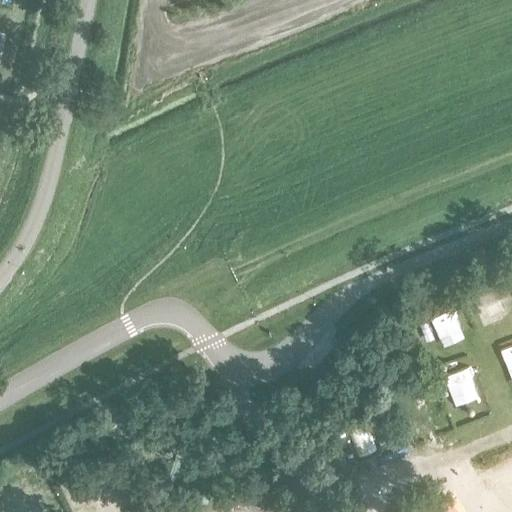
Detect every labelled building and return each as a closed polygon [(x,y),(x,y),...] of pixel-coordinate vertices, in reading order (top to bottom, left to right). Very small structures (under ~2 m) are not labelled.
[(469,300),(475,319),(494,312),(488,294),(469,300)] [(511,374),(511,348),(502,353),(511,374)] [(445,395),(463,386),(451,361),(432,370),(445,395)] [(401,395),(413,424),(432,416),(420,387),(401,395)] [(390,444),(378,412),(334,429),(346,460),(390,444)] [(0,508),(1,511),(4,511),(35,497),(21,469),(1,479),(7,492),(0,495),(0,508)] [(459,511),(448,495),(420,511),(459,511)]
